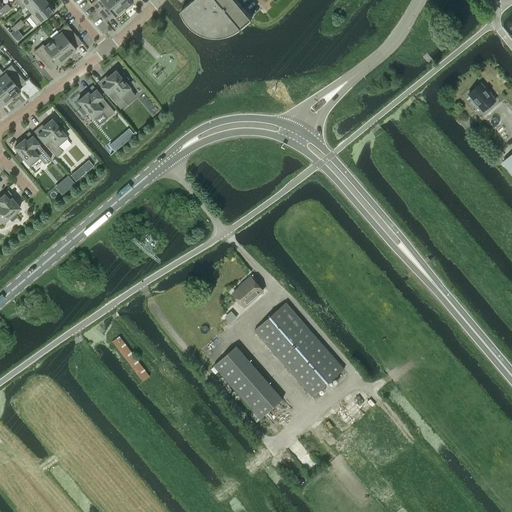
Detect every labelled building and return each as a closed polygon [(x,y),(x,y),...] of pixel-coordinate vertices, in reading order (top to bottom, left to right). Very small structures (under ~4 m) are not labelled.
[(14,0),(21,9),(31,0),(14,0)] [(44,0),(31,0),(21,9),(25,6),(31,14),(28,16),(29,17),(46,2),(44,0)] [(117,16),(124,10),(115,0),(94,0),(91,3),(105,20),(112,14),(114,16),(116,14),(117,16)] [(115,0),(124,10),(131,4),(130,3),(132,1),(130,0),(115,0)] [(193,0),(181,11),(181,13),(182,15),(183,17),(184,18),(184,19),(185,20),(186,22),(187,23),(189,25),(190,26),(192,28),(193,29),(195,30),(197,31),(199,32),(202,34),(205,35),(206,35),(208,35),(209,36),(210,36),(212,36),(213,36),(215,37),(216,37),(218,37),(219,37),(220,36),(223,36),(225,36),(227,35),(229,35),(229,34),(231,34),(233,33),(235,32),(236,31),(237,31),(238,29),(240,28),(241,27),(250,20),(252,19),(238,3),(235,0),(193,0)] [(46,2),(29,17),(36,25),(53,11),(46,2)] [(3,9),(5,12),(10,8),(6,3),(1,7),(3,9)] [(15,24),(19,28),(24,24),(20,20),(15,24)] [(14,32),(19,28),(15,24),(11,28),(14,32)] [(52,40),(67,58),(74,52),(73,51),(75,49),(73,47),(80,40),(66,24),(58,31),(60,33),(52,40)] [(60,64),(67,58),(52,40),(44,46),(42,44),(34,51),(48,68),(55,61),(57,64),(59,62),(60,64)] [(0,77),(0,84),(12,99),(18,93),(17,92),(19,90),(17,87),(25,81),(11,64),(2,72),(4,74),(0,77)] [(120,109),(126,103),(135,95),(124,82),(128,79),(123,73),(119,76),(115,71),(105,79),(107,81),(101,86),(120,109)] [(484,111),(495,101),(480,83),(469,93),(474,99),(472,101),(476,106),(478,104),(484,111)] [(5,104),(12,99),(0,84),(0,102),(2,105),(4,103),(5,104)] [(108,117),(114,112),(95,90),(89,95),(87,92),(77,101),(82,106),(78,109),(83,115),(87,112),(94,120),(94,119),(103,112),(108,117)] [(56,157),(63,152),(58,146),(67,139),(67,138),(61,130),(64,127),(60,122),(56,125),(51,119),(41,127),(43,130),(38,135),(56,157)] [(44,164),(50,158),(32,136),(26,141),(24,139),(14,147),(19,153),(15,156),(20,161),(23,158),(30,166),(31,166),(39,158),(44,164)] [(511,153),(502,162),(511,172),(511,153)] [(75,171),(70,175),(75,181),(80,177),(75,171)] [(4,194),(0,197),(0,224),(8,217),(11,221),(17,216),(14,212),(19,208),(11,198),(9,200),(4,194)] [(263,290),(250,276),(243,282),(244,283),(233,293),(244,307),(263,290)] [(312,396),(344,369),(286,302),(254,330),(312,396)] [(112,341),(142,381),(149,376),(119,336),(112,341)] [(236,346),(214,365),(241,396),(248,405),(260,419),(262,417),(264,416),(283,399),(236,346)]
